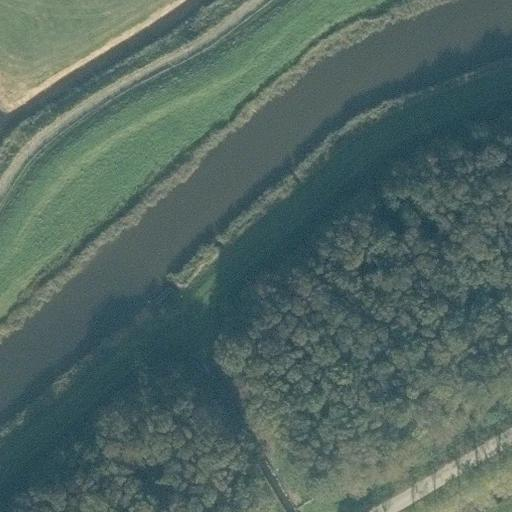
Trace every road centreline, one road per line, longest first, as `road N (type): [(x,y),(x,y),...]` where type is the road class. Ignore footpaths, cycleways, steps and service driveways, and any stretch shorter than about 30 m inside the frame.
road 1 (track): [(0,466),(389,135),(511,89)]
road 2 (track): [(311,511),(191,309)]
road 3 (unclassified): [(385,511),(511,437)]
